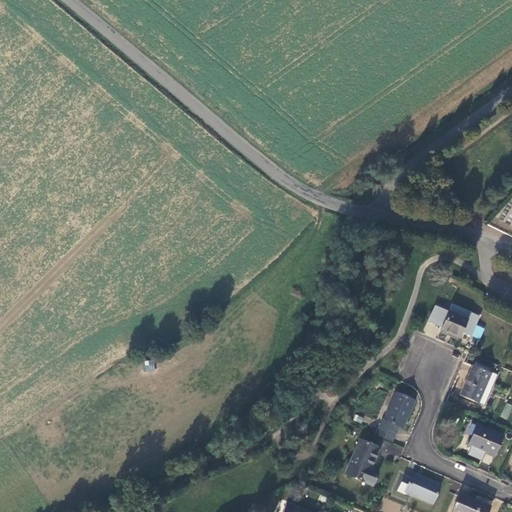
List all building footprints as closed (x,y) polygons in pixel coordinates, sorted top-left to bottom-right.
[(458,339),(466,320),(459,317),(462,311),(451,306),(440,331),(458,339)] [(153,360),(143,361),(145,371),(155,370),(153,360)] [(462,362),(458,379),(466,380),(470,364),(462,362)] [(490,374),(472,366),(460,395),(477,403),(490,374)] [(483,405),(497,374),(491,371),(490,374),(477,403),(483,405)] [(414,402),(395,394),(384,420),(382,420),(379,427),(393,433),(396,426),(398,427),(402,429),(414,402)] [(500,417),(507,420),(511,407),(511,405),(506,403),(500,417)] [(393,433),(379,427),(376,435),(391,442),(398,427),(396,426),(393,433)] [(494,457),(502,437),(476,426),(468,446),(494,457)] [(379,450),(359,441),(345,475),(371,486),(377,473),(370,470),(379,450)] [(439,486),(412,475),(410,480),(403,478),(397,492),(403,495),(404,493),(432,505),(439,486)] [(487,511),(489,508),(459,495),(451,511),(487,511)]
